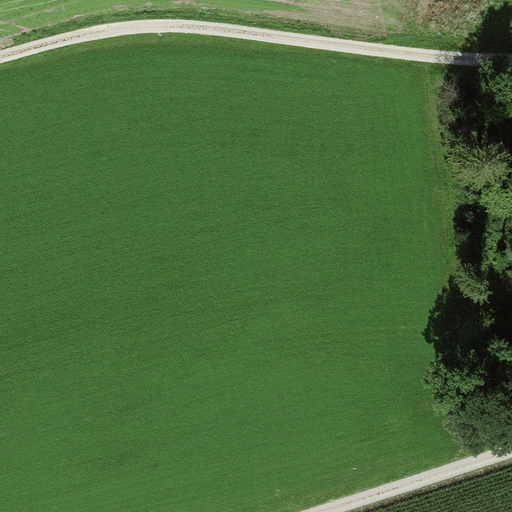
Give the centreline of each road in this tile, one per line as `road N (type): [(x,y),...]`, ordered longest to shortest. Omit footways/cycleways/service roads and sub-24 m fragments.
road 1 (track): [(0,60),(114,27),(171,23),(511,60)]
road 2 (track): [(340,511),(511,457)]
